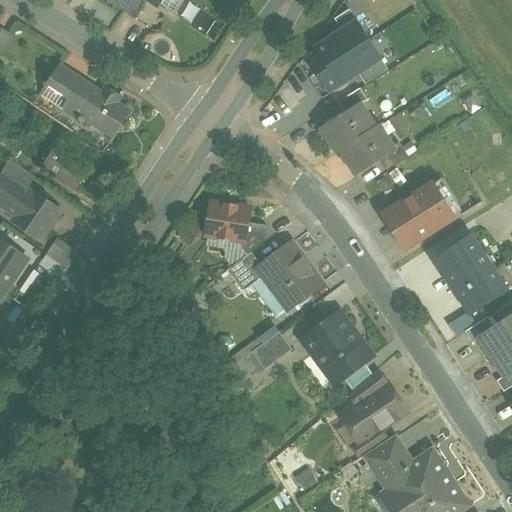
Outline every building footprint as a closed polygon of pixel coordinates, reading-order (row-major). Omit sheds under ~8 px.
[(113,0),(127,8),(126,9),(127,9),(132,0),(113,0)] [(132,0),(127,9),(125,12),(137,20),(149,0),(132,0)] [(313,68),(306,72),(313,83),(320,79),(329,94),(360,75),(366,85),(389,70),(383,60),(357,19),(356,20),(350,10),(335,20),(341,30),(315,47),(318,51),(307,58),(313,68)] [(85,80),(62,66),(51,84),(71,97),(73,98),(85,80)] [(104,92),(85,80),(73,98),(71,97),(63,110),(79,120),(78,122),(82,124),(85,119),(113,137),(132,110),(118,101),(124,91),(123,91),(118,98),(106,90),(104,92)] [(360,89),(339,103),(345,113),(360,104),(361,105),(368,100),(360,89)] [(345,113),(322,128),(338,154),(342,151),(373,131),(372,130),(366,120),(369,118),(361,105),(360,104),(345,113)] [(373,131),(342,151),(357,175),(381,160),(395,151),(395,150),(387,138),(383,140),(376,129),(383,125),(382,124),(372,130),(373,131)] [(23,148),(0,133),(0,149),(15,160),(23,148)] [(96,162),(63,139),(46,165),(78,189),(96,162)] [(402,146),(395,150),(395,151),(381,160),(387,171),(409,157),(402,146)] [(34,193),(18,183),(12,192),(3,206),(18,217),(34,193)] [(12,192),(0,184),(0,204),(3,206),(12,192)] [(435,184),(385,215),(406,249),(456,217),(435,184)] [(62,211),(34,192),(34,193),(18,217),(15,221),(43,240),(62,211)] [(252,208),(213,202),(208,236),(246,242),(247,242),(250,223),(252,208)] [(268,226),(250,223),(247,242),(246,242),(245,249),(249,255),(253,253),(253,252),(276,235),(268,226)] [(507,291),(471,236),(437,259),(473,314),(507,291)] [(0,240),(0,299),(28,260),(0,240)] [(324,284),(293,242),(262,265),(259,268),(264,275),(289,309),(324,284)] [(249,255),(229,271),(244,290),(264,275),(259,268),(262,265),(253,253),(249,255)] [(183,323),(201,311),(193,299),(175,311),(183,323)] [(341,312),(304,340),(318,359),(322,356),(339,379),(335,383),(336,384),(373,356),(341,312)] [(511,316),(496,327),(480,337),(481,338),(493,357),(511,345),(511,316)] [(490,317),(466,332),(473,343),(481,338),(480,337),(496,327),(490,317)] [(195,325),(183,332),(202,364),(213,357),(195,325)] [(281,332),(254,352),(267,369),(294,349),(281,332)] [(511,345),(493,357),(505,376),(506,377),(511,372),(511,345)] [(236,365),(226,373),(233,381),(243,374),(236,365)] [(379,371),(352,394),(359,406),(389,386),(379,371)] [(511,372),(506,377),(505,376),(497,381),(505,393),(511,387),(511,372)] [(359,406),(349,413),(347,422),(353,431),(357,432),(363,441),(382,429),(409,411),(391,385),(359,406)] [(197,399),(156,445),(182,467),(222,421),(197,399)] [(101,437),(73,417),(42,461),(71,481),(101,437)] [(382,429),(363,441),(354,446),(362,457),(388,439),(382,429)] [(397,438),(367,458),(384,482),(414,462),(397,438)] [(414,462),(384,482),(403,511),(462,511),(472,506),(434,449),(414,462)] [(124,511),(129,504),(103,485),(92,501),(107,511),(124,511)]
